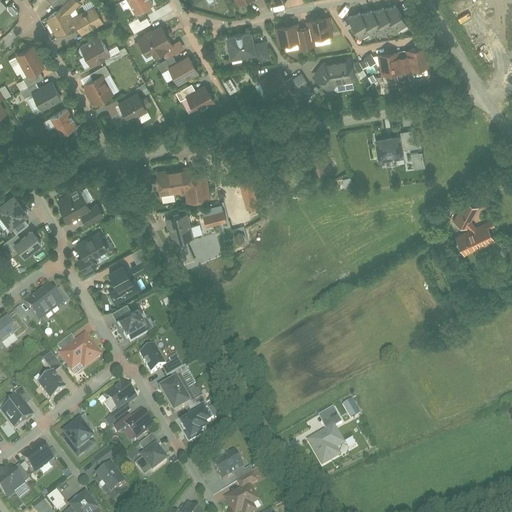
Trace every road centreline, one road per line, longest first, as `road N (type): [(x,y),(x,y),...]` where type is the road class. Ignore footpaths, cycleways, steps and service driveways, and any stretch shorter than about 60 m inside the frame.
road 1 (unclassified): [(108,157),(310,511)]
road 2 (residential): [(489,103),(108,157)]
road 3 (residential): [(354,0),(230,26),(182,15),(171,0)]
road 4 (residential): [(125,361),(217,511)]
road 5 (residential): [(0,456),(125,361)]
road 6 (residential): [(108,157),(31,22)]
road 7 (residential): [(489,103),(423,0)]
